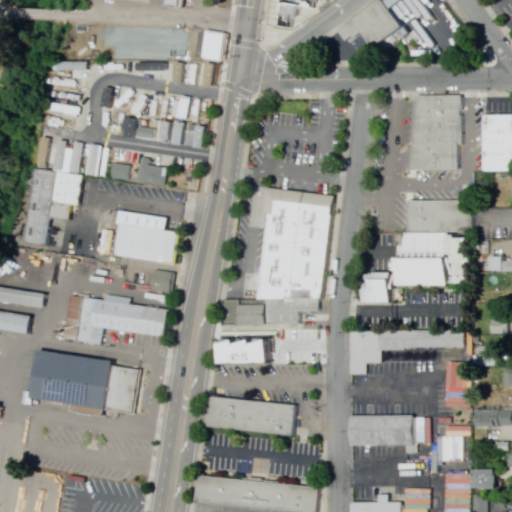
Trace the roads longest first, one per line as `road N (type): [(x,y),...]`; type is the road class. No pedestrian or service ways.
road 1 (secondary): [(172,511),(242,83)]
road 2 (residential): [(341,511),(339,315),(369,81)]
road 3 (residential): [(511,80),(242,83)]
road 4 (residential): [(251,24),(61,5)]
road 5 (residential): [(357,0),(242,83)]
